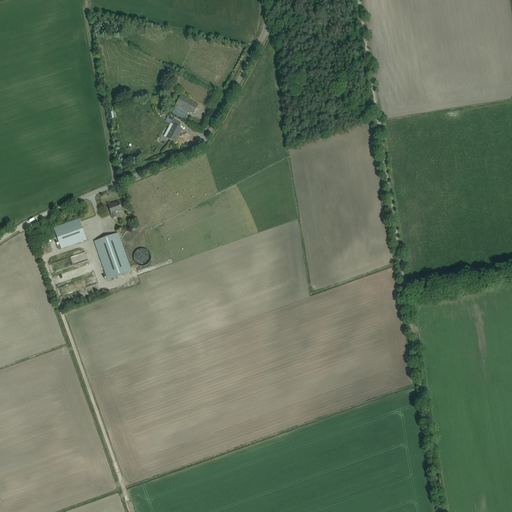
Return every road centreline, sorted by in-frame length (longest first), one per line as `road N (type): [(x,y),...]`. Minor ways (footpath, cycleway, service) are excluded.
road 1 (unclassified): [(0,240),(200,148),(263,34),(266,0)]
road 2 (track): [(368,65),(404,295)]
road 3 (track): [(404,295),(439,511)]
